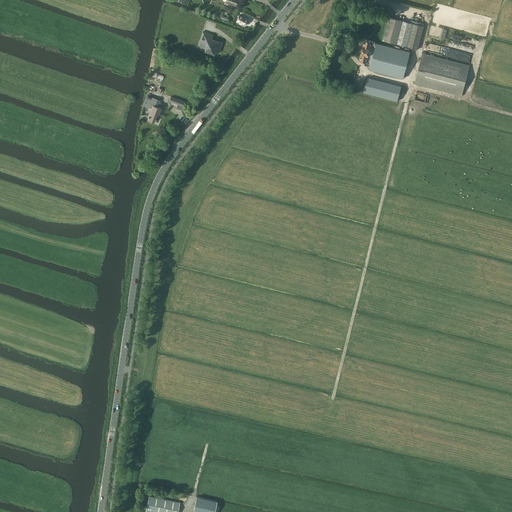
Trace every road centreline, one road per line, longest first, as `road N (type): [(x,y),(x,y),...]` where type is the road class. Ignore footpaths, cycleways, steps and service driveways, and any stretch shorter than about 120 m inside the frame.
road 1 (tertiary): [(101,511),(142,228),(157,180),(293,0)]
road 2 (track): [(430,14),(332,397)]
road 3 (track): [(511,115),(368,72)]
